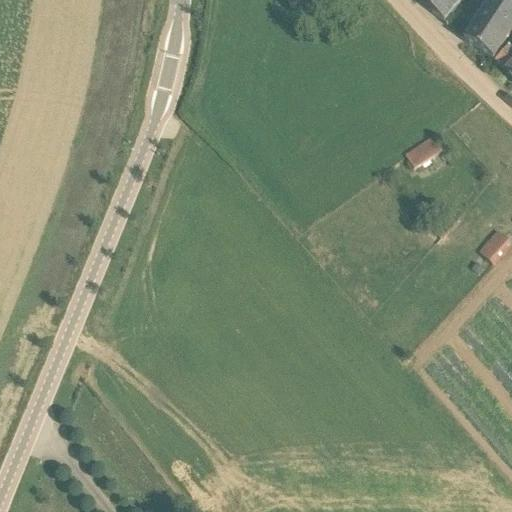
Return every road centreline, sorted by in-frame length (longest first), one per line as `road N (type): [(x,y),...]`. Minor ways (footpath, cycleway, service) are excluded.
road 1 (residential): [(0,502),(169,73),(177,0)]
road 2 (residential): [(511,111),(443,55),(393,0)]
